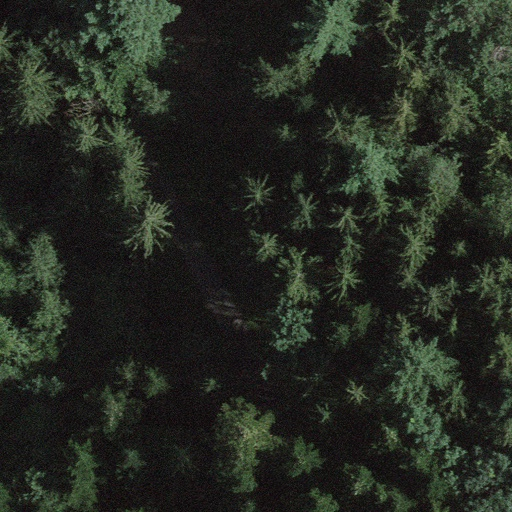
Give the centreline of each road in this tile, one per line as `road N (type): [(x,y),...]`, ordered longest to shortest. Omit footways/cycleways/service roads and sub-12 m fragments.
road 1 (track): [(62,0),(240,390),(330,511)]
road 2 (track): [(444,0),(511,175)]
